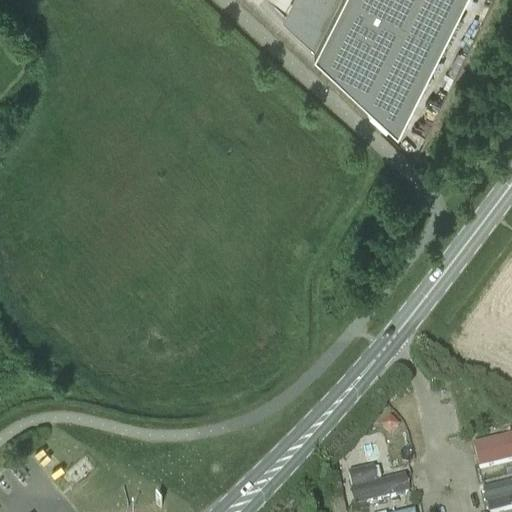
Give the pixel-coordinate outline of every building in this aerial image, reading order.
[(337,0),(334,8),(315,45),(314,47),(314,48),(397,126),(449,23),(460,0),(337,0)] [(511,440),(475,450),(481,475),(511,467),(511,440)] [(329,500),(331,511),(344,511),(341,497),(343,497),(335,462),(323,473),(329,500)] [(378,475),(349,482),(356,511),(414,498),(412,487),(383,494),(378,475)] [(511,486),(483,493),(487,511),(488,511),(511,506),(511,486)] [(476,490),(467,491),(470,511),(478,511),(480,511),(476,490)]
